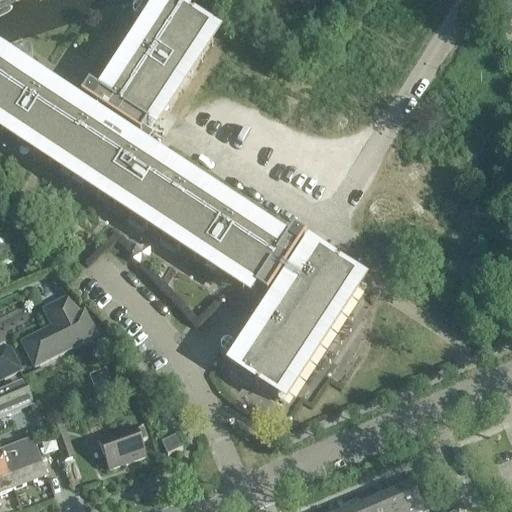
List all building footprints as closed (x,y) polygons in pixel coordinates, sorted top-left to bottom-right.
[(89,95),(81,107),(142,144),(210,33),(170,8),(109,107),(89,95)] [(0,71),(0,127),(274,307),(281,295),(288,300),(238,376),(245,381),(244,382),(277,404),(278,402),(283,406),(362,286),(357,283),(358,281),(319,256),(315,261),(301,251),(306,243),(294,235),(281,255),(0,71)] [(0,234),(10,229),(1,212),(0,212),(0,234)] [(0,239),(0,261),(18,254),(10,235),(0,239)] [(28,238),(21,241),(26,251),(33,248),(28,238)] [(10,278),(2,282),(6,291),(15,287),(10,278)] [(30,350),(23,353),(33,371),(39,368),(94,339),(85,321),(82,316),(78,318),(69,301),(49,312),(60,334),(30,350)] [(0,383),(20,373),(10,353),(4,351),(0,353),(0,383)] [(164,397),(137,358),(127,365),(154,404),(158,401),(164,397)] [(0,420),(31,407),(23,387),(0,396),(0,420)] [(108,473),(144,460),(138,445),(147,442),(142,430),(134,433),(134,432),(97,445),(108,473)] [(50,436),(61,465),(73,460),(62,431),(50,436)] [(179,438),(162,446),(167,457),(168,459),(184,451),(183,448),(179,438)] [(0,496),(45,480),(31,443),(0,454),(0,496)] [(386,500),(391,511),(419,511),(410,490),(386,500)] [(363,509),(364,511),(391,511),(386,500),(363,509)]
